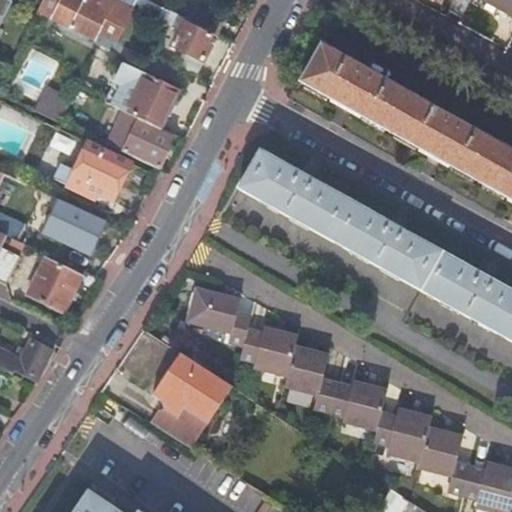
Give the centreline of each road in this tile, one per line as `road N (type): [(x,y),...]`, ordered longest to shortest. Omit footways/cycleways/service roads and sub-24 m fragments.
road 1 (residential): [(168,234),(511,443)]
road 2 (residential): [(511,252),(236,99)]
road 3 (residential): [(168,234),(236,99)]
road 4 (residential): [(0,471),(85,353)]
road 5 (residential): [(85,353),(168,234)]
road 6 (residential): [(386,0),(511,67)]
